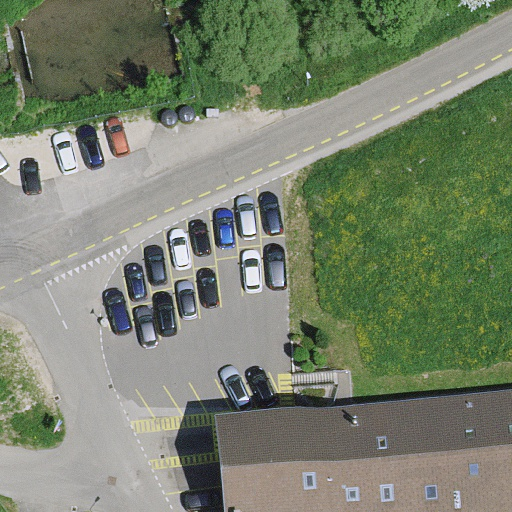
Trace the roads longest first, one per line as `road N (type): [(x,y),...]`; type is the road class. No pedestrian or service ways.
road 1 (residential): [(511,29),(29,253)]
road 2 (residential): [(29,253),(147,511)]
road 3 (residential): [(0,472),(144,511)]
